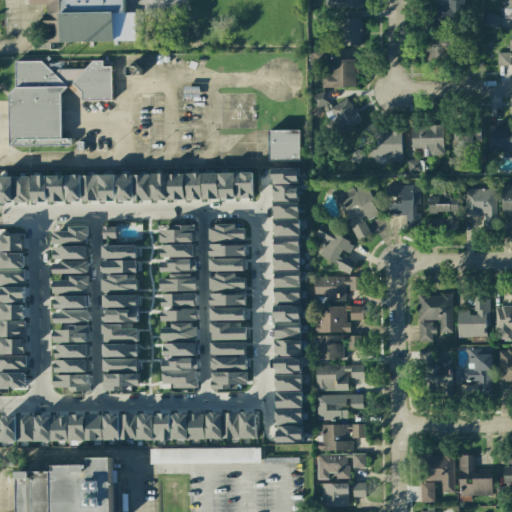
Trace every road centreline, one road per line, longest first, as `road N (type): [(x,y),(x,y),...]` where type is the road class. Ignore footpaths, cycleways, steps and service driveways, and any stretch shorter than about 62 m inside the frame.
road 1 (residential): [(0,401),(263,395),(261,207),(0,209)]
road 2 (residential): [(90,208),(93,399)]
road 3 (residential): [(33,209),(35,400)]
road 4 (residential): [(201,396),(199,207)]
road 5 (residential): [(511,87),(409,85),(399,75),(397,14)]
road 6 (residential): [(401,511),(398,334)]
road 7 (residential): [(398,334),(401,277),(412,267),(511,261)]
